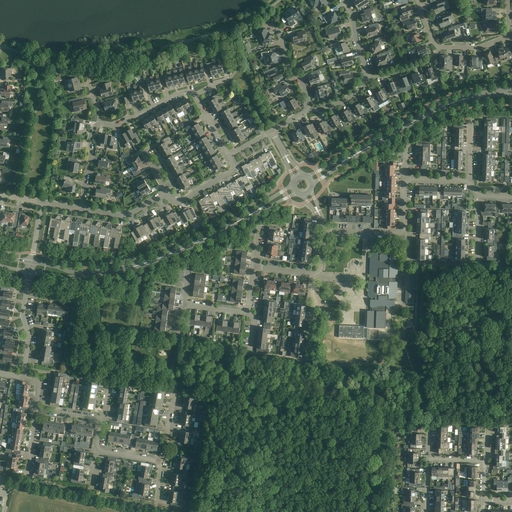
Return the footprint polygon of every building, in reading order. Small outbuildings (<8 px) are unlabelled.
[(324,0),(308,0),(314,8),(318,5),(320,9),(327,4),(327,2),(326,0),(324,0)] [(357,0),(354,2),(356,5),(355,6),(356,8),(357,8),(358,9),(369,2),(368,1),(369,0),(357,0)] [(447,4),(445,0),(439,0),(438,1),(439,4),(433,6),(436,13),(444,10),(443,6),(447,4)] [(301,17),(296,7),(289,12),(288,10),(284,13),(287,19),(286,20),(291,26),(296,23),(293,20),(297,18),(298,19),(301,17)] [(374,13),(372,7),(366,9),(367,12),(361,15),(363,22),(373,18),(371,14),(374,13)] [(413,13),(410,7),(401,10),(403,14),(399,16),(401,21),(408,19),(406,15),(413,13)] [(490,8),(481,8),(481,15),(486,16),(486,19),(496,19),(496,12),(490,12),(490,8)] [(332,14),(329,10),(319,16),(321,19),(325,17),(328,21),(329,21),(331,24),(338,19),(335,13),(332,14)] [(452,18),(450,12),(443,15),(444,18),(438,20),(441,27),(450,24),(448,20),(452,18)] [(410,23),(409,20),(402,22),(404,28),(407,27),(409,30),(418,27),(416,20),(410,23)] [(489,22),(483,22),(483,28),(482,29),(482,32),(483,32),(496,32),(496,25),(489,25),(489,22)] [(379,29),(378,23),(371,24),(372,28),(365,30),(367,37),(377,34),(376,29),(379,29)] [(449,31),(443,33),(446,40),(449,39),(450,39),(456,37),(454,32),(454,30),(458,29),(456,25),(448,28),(449,31)] [(336,29),(335,26),(325,29),(326,32),(327,32),(328,34),(327,36),(329,37),(329,39),(334,37),(334,38),(337,39),(338,37),(341,36),(339,28),(336,29)] [(268,33),(266,29),(256,32),(259,39),(261,38),(263,45),(273,42),(269,32),(268,33)] [(306,36),(305,31),(297,32),(298,35),(293,36),(294,43),(304,41),(303,37),(306,36)] [(416,35),(415,32),(405,35),(407,41),(411,39),(413,43),(423,40),(422,37),(420,37),(418,34),(416,35)] [(383,40),(382,36),(374,39),(376,42),(375,44),(371,46),(371,47),(370,47),(371,49),(372,49),(374,53),(385,49),(384,45),(383,45),(381,40),(383,40)] [(339,44),(338,41),(333,44),(334,49),(337,48),(339,52),(343,51),(344,51),(344,52),(348,50),(345,42),(339,44)] [(420,49),(418,46),(410,49),(412,53),(412,55),(414,54),(416,58),(417,58),(419,57),(428,53),(425,46),(420,49)] [(505,50),(503,47),(497,49),(501,58),(504,57),(505,60),(511,57),(511,55),(509,48),(505,49),(506,49),(505,50)] [(270,54),(269,50),(260,52),(261,58),(266,57),(268,64),(277,63),(275,53),(270,54)] [(391,57),(389,51),(377,55),(378,58),(376,59),(377,62),(376,63),(377,67),(378,66),(379,67),(383,66),(383,67),(387,65),(385,59),(391,57)] [(492,57),(490,52),(483,55),(487,65),(493,63),(494,65),(499,63),(496,55),(492,57)] [(315,62),(311,55),(305,59),(306,62),(301,64),(305,71),(313,67),(312,63),(315,62)] [(344,59),(343,55),(337,57),(339,63),(338,63),(339,67),(353,64),(351,57),(344,59)] [(450,56),(440,56),(440,65),(441,66),(441,69),(447,69),(447,71),(452,71),(452,67),(450,67),(450,56)] [(463,56),(456,56),(456,66),(463,66),(463,65),(466,65),(466,59),(463,59),(463,56)] [(478,57),(470,57),(470,67),(477,67),(476,69),(482,69),(482,60),(478,60),(478,57)] [(219,64),(216,65),(218,74),(218,75),(220,75),(220,73),(224,72),(223,70),(226,69),(224,63),(222,64),(221,64),(220,59),(218,59),(219,64)] [(207,68),(208,74),(211,73),(212,75),(212,77),(215,76),(214,75),(218,74),(216,65),(214,60),(212,61),(212,62),(213,66),(207,68)] [(208,74),(207,68),(204,68),(202,63),(200,64),(201,69),(198,70),(200,78),(200,80),(203,79),(202,78),(206,77),(205,74),(208,74)] [(194,80),(192,71),(191,66),(188,67),(189,72),(186,73),(188,82),(188,81),(189,83),(191,82),(191,81),(194,80)] [(275,67),(264,72),(265,75),(267,74),(269,79),(273,77),(275,81),(276,81),(276,83),(281,81),(280,79),(283,77),(280,71),(276,73),(274,71),(276,70),(275,67)] [(433,72),(431,68),(425,70),(428,79),(427,79),(429,85),(433,83),(432,81),(439,78),(436,71),(433,72)] [(10,69),(1,69),(1,74),(2,74),(2,80),(11,80),(11,76),(10,76),(10,69)] [(180,74),(177,75),(179,84),(180,85),(182,84),(182,83),(185,82),(182,69),(179,69),(180,74)] [(309,78),(308,78),(309,82),(310,81),(311,85),(315,83),(316,84),(317,82),(321,81),(318,74),(320,73),(319,70),(312,72),(314,76),(308,78),(309,78)] [(350,74),(350,71),(339,72),(339,76),(344,76),(345,82),(353,82),(353,81),(354,81),(354,80),(355,80),(355,79),(354,78),(353,77),(352,77),(352,74),(350,74)] [(165,78),(162,79),(164,85),(167,84),(167,87),(168,87),(168,88),(170,87),(170,86),(173,85),(171,76),(170,72),(168,72),(169,77),(165,78)] [(419,75),(418,73),(412,75),(412,77),(410,77),(413,84),(418,82),(419,84),(425,82),(422,74),(419,75)] [(157,80),(154,81),(153,81),(156,90),(156,91),(158,90),(158,89),(162,88),(161,86),(164,85),(162,79),(160,79),(159,79),(158,75),(156,75),(157,80)] [(148,83),(145,84),(146,90),(149,89),(150,92),(153,92),(152,91),(156,90),(153,81),(154,81),(152,76),(150,77),(151,81),(148,82),(148,83)] [(402,85),(399,86),(401,92),(406,90),(405,87),(409,85),(406,77),(400,79),(402,85)] [(78,82),(77,78),(66,81),(68,87),(69,87),(70,91),(81,89),(79,82),(78,82)] [(401,92),(399,86),(395,88),(393,82),(387,84),(391,96),(401,92)] [(110,87),(109,83),(102,84),(103,88),(104,89),(100,90),(102,97),(112,95),(110,87)] [(143,90),(146,90),(145,84),(139,85),(140,90),(137,91),(139,99),(140,101),(142,100),(142,99),(145,98),(143,90)] [(282,87),(280,84),(273,88),(276,93),(279,91),(282,96),(290,92),(286,85),(282,87)] [(316,94),(314,94),(315,98),(320,97),(322,99),(324,96),(326,95),(328,97),(330,93),(326,90),(325,93),(323,92),(325,90),(324,89),(329,87),(329,84),(323,85),(315,87),(316,90),(315,90),(316,94)] [(0,89),(0,94),(0,95),(5,96),(5,98),(9,98),(9,96),(9,92),(12,92),(12,86),(10,86),(6,86),(6,89),(0,89)] [(139,99),(137,91),(136,86),(133,86),(135,91),(131,92),(131,93),(128,93),(130,99),(133,99),(134,102),(136,102),(136,100),(139,99)] [(390,99),(386,91),(383,93),(381,90),(375,94),(381,104),(390,99)] [(210,101),(208,103),(210,106),(209,106),(210,109),(211,108),(219,103),(217,100),(222,98),(220,96),(216,98),(214,95),(209,99),(210,101)] [(380,109),(375,100),(373,102),(370,97),(364,100),(369,109),(372,107),(375,111),(380,109)] [(290,101),(289,98),(280,103),(282,108),(285,107),(288,106),(291,111),(298,106),(294,99),(290,101)] [(75,103),(74,99),(69,100),(70,106),(74,105),(76,112),(83,111),(83,109),(86,108),(84,100),(75,103)] [(182,100),(180,101),(180,102),(185,110),(188,108),(190,113),(193,111),(190,107),(193,105),(190,100),(187,101),(186,99),(183,101),(182,100)] [(117,106),(116,100),(104,103),(106,111),(114,109),(114,107),(117,106)] [(12,101),(3,101),(3,104),(0,103),(0,111),(8,111),(8,106),(12,106),(12,101)] [(219,103),(211,108),(213,111),(212,112),(213,114),(214,113),(217,112),(218,114),(220,113),(223,111),(222,109),(220,106),(225,103),(223,101),(219,103)] [(176,107),(174,109),(177,114),(178,117),(179,118),(185,114),(185,115),(187,114),(185,110),(180,102),(177,104),(177,102),(174,104),(175,105),(176,107)] [(362,110),(359,104),(357,105),(356,104),(354,107),(353,107),(358,116),(361,114),(363,117),(368,114),(365,108),(362,110)] [(177,114),(174,109),(171,105),(168,106),(168,105),(165,107),(166,108),(171,116),(174,114),(176,118),(178,117),(177,114)] [(228,109),(223,111),(220,113),(222,116),(221,117),(222,119),(223,119),(231,114),(230,111),(234,108),(233,106),(228,109)] [(173,120),(171,116),(166,108),(163,109),(162,108),(160,109),(161,111),(165,119),(168,117),(171,121),(173,120)] [(350,116),(347,110),(345,112),(344,111),(342,113),(341,114),(346,123),(350,121),(351,124),(357,121),(353,115),(350,116)] [(165,119),(161,111),(158,112),(157,111),(155,112),(156,114),(157,116),(160,121),(160,122),(163,120),(166,124),(168,123),(165,119)] [(226,124),(234,119),(233,116),(237,114),(236,111),(231,114),(223,119),(225,122),(224,122),(225,124),(226,124)] [(149,116),(147,117),(148,118),(152,126),(155,124),(158,129),(160,128),(157,123),(160,121),(157,116),(154,118),(153,115),(150,117),(149,116)] [(338,121),(335,116),(333,117),(332,116),(330,118),(329,119),(334,128),(337,126),(339,130),(343,131),(346,129),(341,120),(338,121)] [(237,125),(236,121),(240,119),(239,117),(234,119),(226,124),(228,127),(227,127),(228,130),(229,129),(232,128),(237,125)] [(11,118),(1,118),(1,121),(0,120),(0,128),(4,129),(4,126),(7,126),(7,123),(10,123),(11,118)] [(71,118),(71,122),(75,122),(73,133),(81,134),(83,128),(85,128),(86,124),(83,123),(84,120),(79,119),(71,118)] [(144,124),(141,125),(144,130),(147,129),(150,127),(152,132),(155,131),(152,126),(148,118),(145,120),(144,119),(142,120),(142,121),(144,124)] [(484,126),(493,127),(493,124),(495,124),(496,123),(496,118),(487,118),(486,121),(484,121),(484,126)] [(191,128),(186,130),(188,132),(192,130),(194,133),(201,128),(201,129),(203,128),(201,126),(200,126),(198,123),(196,124),(195,122),(189,125),(191,128)] [(326,128),(323,122),(321,123),(320,122),(318,125),(317,125),(322,134),(326,132),(327,135),(332,132),(329,126),(326,128)] [(310,126),(309,124),(303,128),(307,136),(311,133),(314,139),(317,137),(315,131),(316,131),(313,125),(310,126)] [(233,130),(231,132),(233,135),(231,136),(233,138),(234,137),(242,133),(240,130),(244,127),(243,125),(239,127),(237,125),(232,128),(233,130)] [(194,133),(189,135),(191,138),(195,135),(197,138),(198,141),(204,138),(202,135),(204,134),(206,133),(204,131),(203,132),(201,129),(201,128),(194,133)] [(130,140),(133,139),(136,144),(141,141),(136,133),(134,134),(131,129),(125,132),(126,133),(130,140)] [(242,133),(234,137),(236,140),(234,141),(236,143),(237,142),(237,143),(239,141),(241,144),(246,141),(245,138),(243,135),(248,132),(246,130),(242,133)] [(298,133),(297,131),(291,134),(295,142),(299,140),(300,142),(305,139),(301,131),(298,133)] [(126,133),(120,136),(124,141),(121,143),(124,148),(129,145),(127,142),(130,140),(126,133)] [(104,143),(107,144),(109,136),(109,135),(103,134),(102,140),(99,140),(98,146),(103,146),(104,143)] [(9,143),(10,138),(2,136),(2,139),(0,139),(0,146),(6,147),(7,142),(9,143)] [(109,136),(107,144),(111,144),(110,148),(116,149),(117,143),(114,143),(115,137),(109,136)] [(206,136),(204,138),(198,141),(194,144),(195,146),(200,143),(201,146),(209,142),(210,141),(209,139),(208,140),(206,136)] [(160,145),(158,146),(159,150),(158,150),(159,153),(161,152),(169,147),(167,144),(171,142),(170,140),(166,142),(165,142),(164,139),(158,143),(160,145)] [(83,143),(73,141),(73,143),(68,143),(67,152),(73,153),(74,152),(77,152),(78,146),(82,147),(83,143)] [(201,146),(197,149),(198,151),(202,149),(204,152),(212,147),(213,146),(212,144),(211,145),(209,142),(201,146)] [(419,147),(419,152),(427,152),(430,152),(430,144),(422,144),(422,147),(419,147)] [(169,147),(161,152),(162,155),(161,156),(162,158),(164,157),(166,156),(167,158),(173,155),(172,153),(171,153),(172,153),(170,149),(174,147),(173,145),(169,147)] [(207,157),(213,154),(216,152),(215,149),(214,150),(212,147),(204,152),(200,154),(201,156),(205,154),(207,157)] [(483,154),(483,160),(495,160),(496,160),(496,158),(495,158),(495,155),(495,152),(485,151),(485,154),(483,154)] [(9,153),(3,152),(3,156),(0,155),(0,162),(3,164),(4,159),(8,160),(9,153)] [(264,154),(259,157),(259,158),(259,157),(263,164),(268,162),(271,168),(272,167),(273,169),(278,167),(276,165),(277,164),(270,152),(265,154),(264,154)] [(173,155),(167,158),(165,160),(167,163),(166,164),(167,166),(168,165),(176,161),(174,158),(179,155),(177,153),(173,155)] [(209,160),(204,162),(206,164),(210,162),(212,165),(220,160),(221,160),(220,158),(218,158),(217,155),(214,156),(213,154),(207,157),(209,159),(209,160)] [(133,166),(141,162),(138,156),(133,160),(131,157),(125,160),(128,165),(132,163),(133,166)] [(266,170),(263,164),(259,157),(259,158),(255,160),(254,159),(250,162),(251,162),(254,169),(256,173),(260,170),(261,173),(266,170)] [(77,160),(69,158),(68,165),(71,166),(70,171),(78,173),(79,163),(77,163),(77,160)] [(113,160),(106,158),(106,162),(99,161),(98,167),(108,169),(109,162),(113,163),(113,160)] [(180,158),(176,161),(168,165),(170,168),(169,169),(170,171),(171,170),(179,166),(177,163),(182,160),(180,158)] [(212,165),(207,167),(209,170),(213,167),(215,170),(216,173),(222,170),(220,167),(223,166),(224,165),(223,163),(221,163),(220,160),(212,165)] [(427,161),(419,161),(418,165),(421,165),(421,169),(427,169),(427,161)] [(141,162),(133,166),(135,169),(132,171),(135,176),(140,173),(139,170),(144,167),(141,162)] [(258,175),(256,173),(254,169),(251,162),(246,165),(246,164),(241,167),(246,174),(249,172),(253,178),(258,175)] [(386,171),(394,171),(394,168),(396,169),(396,162),(390,162),(389,165),(386,165),(386,171)] [(179,166),(171,170),(173,173),(172,174),(173,176),(174,176),(176,174),(182,171),(187,169),(185,166),(183,163),(179,166)] [(178,177),(176,178),(177,181),(176,182),(177,184),(179,184),(187,179),(185,176),(189,174),(188,171),(184,174),(183,174),(182,171),(176,174),(178,177)] [(97,176),(96,183),(106,185),(109,185),(109,182),(111,175),(102,174),(102,176),(97,176)] [(240,177),(235,180),(235,181),(239,188),(244,185),(247,191),(250,189),(252,194),(250,195),(252,198),(254,196),(257,195),(253,187),(246,175),(241,178),(240,177)] [(70,177),(64,176),(64,179),(66,180),(63,186),(68,189),(68,192),(72,193),(72,192),(75,192),(76,185),(72,183),(72,179),(70,178),(70,177)] [(187,179),(179,184),(180,187),(179,187),(180,190),(181,189),(184,188),(186,190),(191,187),(189,185),(189,184),(190,184),(188,181),(192,179),(191,177),(187,179)] [(139,189),(147,185),(144,180),(138,183),(137,181),(131,183),(134,188),(137,187),(139,189)] [(227,184),(226,185),(227,186),(231,193),(232,195),(236,193),(237,196),(238,196),(239,198),(241,197),(240,195),(243,193),(239,188),(235,181),(231,183),(230,183),(228,182),(227,184)] [(150,190),(147,185),(139,189),(139,190),(136,192),(140,199),(145,196),(144,193),(150,190)] [(217,190),(218,191),(222,197),(225,195),(229,201),(234,198),(231,193),(227,186),(222,188),(222,187),(217,190)] [(111,189),(104,187),(103,190),(97,189),(96,196),(106,198),(107,195),(110,196),(111,189)] [(424,198),(424,195),(424,187),(419,187),(419,189),(416,189),(415,198),(424,198)] [(440,190),(440,192),(440,199),(448,199),(448,196),(448,188),(444,187),(444,190),(440,190)] [(457,188),(457,196),(457,199),(462,199),(463,199),(463,200),(464,200),(465,200),(465,199),(466,199),(466,191),(462,191),(462,188),(457,188)] [(218,191),(213,193),(213,192),(209,195),(209,196),(213,202),(217,200),(220,206),(225,203),(222,197),(218,191)] [(384,192),(383,192),(383,201),(385,201),(395,201),(395,195),(394,195),(394,193),(394,192),(384,192)] [(217,208),(213,202),(209,196),(204,199),(204,198),(198,201),(203,208),(207,206),(211,212),(217,208)] [(384,209),(386,209),(393,209),(393,207),(395,207),(395,201),(385,201),(384,209)] [(490,204),(485,204),(485,208),(481,207),(481,213),(482,216),(485,216),(490,216),(490,212),(490,204)] [(490,204),(490,212),(495,213),(495,217),(498,217),(499,213),(499,206),(496,206),(496,204),(490,204)] [(499,213),(507,213),(508,204),(502,204),(502,207),(499,206),(499,213)] [(186,208),(183,209),(189,220),(192,219),(197,217),(192,209),(190,210),(189,208),(187,209),(186,208)] [(7,222),(8,213),(4,212),(5,210),(0,209),(0,224),(1,225),(1,224),(7,225),(7,222)] [(187,222),(189,220),(183,209),(180,211),(182,214),(178,217),(181,221),(180,221),(182,224),(183,225),(187,222)] [(417,212),(417,217),(426,218),(426,213),(427,213),(427,209),(421,209),(420,212),(417,212)] [(169,211),(166,212),(173,224),(176,223),(176,224),(177,223),(178,226),(182,224),(180,221),(181,221),(178,217),(175,212),(171,214),(169,211)] [(7,222),(12,223),(11,227),(16,227),(18,213),(13,212),(12,213),(8,213),(7,222)] [(170,226),(173,224),(166,212),(163,214),(165,217),(161,220),(164,226),(166,229),(171,227),(170,226)] [(25,214),(20,213),(17,228),(21,228),(22,224),(27,225),(28,220),(29,220),(30,219),(30,218),(30,217),(29,217),(29,216),(25,215),(25,214)] [(150,217),(157,229),(160,227),(160,228),(164,226),(161,220),(159,216),(155,219),(153,215),(150,217)] [(145,224),(150,234),(155,231),(154,230),(157,229),(150,217),(147,219),(149,222),(145,224)] [(61,221),(57,220),(55,219),(51,218),(49,226),(55,227),(53,238),(55,238),(54,241),(57,241),(58,239),(60,228),(61,221)] [(304,218),(303,227),(312,228),(313,222),(310,222),(311,219),(304,218)] [(61,221),(60,228),(65,229),(63,240),(68,241),(70,230),(71,222),(67,222),(65,220),(61,220),(61,221)] [(395,223),(395,220),(383,220),(383,225),(384,225),(384,228),(391,229),(391,226),(396,226),(396,223),(395,223)] [(77,247),(80,231),(81,224),(77,223),(75,222),(71,221),(71,222),(70,230),(75,231),(73,241),(75,242),(74,246),(77,247)] [(81,223),(81,224),(80,231),(85,232),(83,243),(88,244),(90,233),(91,226),(87,225),(85,224),(81,223)] [(136,225),(143,237),(146,235),(146,236),(150,234),(145,224),(141,227),(139,223),(136,225)] [(91,225),(91,226),(90,233),(95,234),(94,245),(94,247),(97,247),(97,245),(98,245),(99,238),(99,237),(101,227),(97,227),(95,225),(91,225)] [(143,237),(136,225),(133,227),(135,230),(131,232),(136,242),(141,239),(140,238),(143,237)] [(485,234),(494,234),(494,226),(490,226),(490,225),(488,225),(488,228),(486,228),(485,234)] [(99,237),(99,238),(105,238),(104,246),(108,247),(110,236),(111,229),(107,228),(106,227),(101,226),(101,227),(99,237)] [(268,227),(268,231),(270,231),(270,235),(279,236),(280,231),(279,231),(279,228),(275,228),(268,227)] [(110,236),(116,237),(114,248),(118,249),(121,231),(118,230),(116,229),(111,228),(111,229),(110,236)] [(417,228),(416,233),(420,233),(420,236),(426,236),(429,236),(429,233),(428,233),(428,228),(425,228),(417,228)] [(466,228),(453,228),(452,236),(463,236),(463,233),(465,233),(466,228)] [(498,235),(494,234),(485,234),(485,240),(487,240),(487,243),(496,243),(497,243),(498,235)] [(279,236),(270,235),(269,239),(267,239),(266,242),(276,243),(276,242),(279,242),(280,242),(281,242),(282,241),(282,237),(279,236)] [(416,239),(416,244),(428,245),(428,243),(425,242),(425,239),(428,239),(429,239),(429,236),(426,236),(420,236),(420,239),(416,239)] [(456,245),(465,245),(465,239),(463,239),(463,236),(452,236),(452,240),(456,240),(456,245)] [(275,245),(276,243),(266,242),(266,245),(268,246),(268,250),(277,251),(278,251),(278,245),(275,245)] [(485,251),(493,252),(493,251),(496,252),(496,243),(487,243),(487,246),(485,246),(485,251)] [(277,251),(268,250),(267,253),(265,253),(264,257),(272,258),(272,256),(280,257),(281,251),(278,251),(277,251)] [(237,251),(236,257),(247,258),(247,259),(249,259),(249,257),(247,257),(247,252),(237,251)] [(493,258),(493,252),(485,251),(485,257),(487,257),(487,260),(496,260),(496,258),(493,258)] [(397,296),(397,292),(397,282),(396,282),(396,278),(397,278),(398,256),(396,254),(390,253),(390,256),(388,256),(388,255),(386,253),(382,253),(380,255),(378,255),(378,253),(372,253),(370,255),(369,277),(370,277),(370,281),(368,281),(368,295),(370,297),(371,297),(371,299),(370,299),(370,306),(372,308),(376,308),(379,305),(381,306),(386,306),(388,308),(393,308),(395,306),(395,300),(394,300),(394,298),(395,298),(397,296)] [(270,290),(271,281),(267,280),(268,277),(264,277),(263,284),(265,285),(264,292),(270,293),(270,290)] [(278,288),(279,279),(276,278),(275,281),(271,281),(270,290),(276,291),(276,288),(278,288)] [(233,279),(232,284),(243,286),(243,287),(245,287),(246,285),(243,285),(244,280),(233,279)] [(284,292),(286,282),(282,282),(282,279),(279,279),(278,288),(279,288),(279,291),(284,292)] [(292,290),(293,281),(290,280),(290,283),(286,282),(284,292),(290,293),(290,290),(292,290)] [(292,290),(292,293),(293,293),(299,294),(300,284),(296,284),(297,281),(293,281),(292,290)] [(300,284),(299,294),(304,295),(305,290),(307,290),(308,283),(304,282),(304,285),(300,284)] [(166,286),(165,292),(176,294),(176,295),(178,295),(178,293),(176,292),(177,288),(166,286)] [(3,293),(2,297),(6,297),(11,298),(12,292),(7,291),(8,288),(1,287),(0,291),(0,292),(0,293),(1,293),(3,293)] [(415,289),(407,289),(406,291),(405,301),(407,303),(413,303),(413,295),(415,295),(415,289)] [(191,290),(191,292),(193,292),(193,297),(203,298),(204,292),(193,291),(194,290),(191,290)] [(0,305),(4,307),(10,307),(11,301),(6,300),(6,297),(2,297),(0,296),(0,305)] [(4,309),(4,307),(0,305),(0,315),(4,316),(8,317),(9,310),(4,309)] [(386,306),(381,306),(379,305),(376,308),(372,308),(372,311),(367,311),(367,328),(386,328),(386,306)] [(190,314),(189,324),(194,325),(196,314),(197,315),(197,312),(195,312),(195,314),(190,314)] [(4,316),(0,315),(0,324),(1,325),(8,326),(9,320),(3,319),(4,316)] [(264,325),(271,326),(272,317),(263,316),(262,321),(264,321),(264,325)] [(217,320),(216,330),(222,331),(223,320),(224,321),(225,318),(222,318),(222,320),(217,320)] [(295,320),(294,329),(301,329),(302,326),(303,326),(304,321),(295,320)] [(0,328),(0,334),(3,335),(4,335),(10,336),(11,336),(12,330),(7,329),(8,326),(1,325),(0,328)] [(270,329),(271,326),(264,325),(263,328),(259,327),(258,333),(267,334),(268,329),(270,329)] [(338,328),(338,340),(363,341),(363,329),(338,328)] [(301,329),(294,329),(294,332),(292,332),(292,337),(295,338),(295,337),(304,338),(305,333),(301,333),(301,329)] [(5,341),(5,345),(13,346),(14,340),(9,339),(10,336),(4,335),(3,339),(3,340),(4,341),(5,341)] [(257,343),(256,348),(261,348),(261,349),(261,352),(269,353),(269,350),(269,349),(269,344),(266,344),(257,343)] [(0,352),(0,353),(3,354),(7,354),(7,352),(12,352),(13,346),(5,345),(4,348),(3,348),(2,348),(1,349),(1,350),(0,352)] [(290,347),(290,350),(291,351),(291,353),(290,356),(292,356),(297,357),(298,354),(298,353),(302,354),(303,349),(291,347),(290,347)] [(12,355),(7,354),(3,354),(2,360),(0,359),(0,363),(5,364),(5,361),(11,362),(12,355)] [(50,357),(40,355),(40,360),(47,361),(46,365),(53,366),(54,361),(53,360),(50,360),(50,357)] [(63,382),(64,377),(66,377),(67,374),(57,372),(57,375),(54,375),(53,379),(54,379),(54,381),(63,382)] [(89,386),(97,388),(97,386),(98,387),(99,382),(96,382),(97,379),(87,378),(87,380),(89,381),(89,386)] [(19,389),(28,391),(28,388),(30,389),(30,385),(25,385),(25,382),(19,381),(18,384),(20,384),(19,389)] [(119,387),(118,391),(128,393),(128,392),(130,391),(130,389),(129,387),(130,384),(122,383),(122,386),(120,386),(120,388),(119,387)] [(155,392),(154,397),(164,399),(164,395),(163,395),(164,390),(152,388),(152,391),(152,392),(155,392)] [(184,402),(194,404),(195,399),(197,399),(197,396),(190,394),(190,398),(185,397),(184,402)] [(59,404),(60,398),(50,396),(50,400),(51,401),(51,402),(54,403),(53,406),(59,407),(59,404)] [(27,404),(27,402),(19,400),(18,406),(19,406),(19,409),(23,410),(24,407),(28,407),(28,404),(27,404)] [(95,408),(96,404),(86,402),(85,408),(83,408),(83,411),(90,412),(90,409),(93,409),(94,408),(95,408)] [(194,404),(184,402),(183,407),(188,408),(188,411),(194,413),(195,409),(194,409),(194,404)] [(23,413),(23,410),(19,409),(14,408),(13,417),(25,419),(25,416),(26,417),(27,413),(23,413)] [(194,413),(188,411),(187,415),(182,414),(181,419),(192,421),(192,418),(195,418),(196,413),(194,413)] [(158,420),(148,418),(147,424),(145,423),(145,426),(152,427),(153,425),(156,425),(156,424),(157,424),(158,420)] [(192,421),(181,419),(180,425),(185,425),(185,428),(187,429),(194,430),(195,421),(192,421)] [(64,424),(60,423),(59,433),(64,434),(64,436),(67,437),(67,435),(69,427),(68,427),(65,427),(66,426),(64,425),(64,424)] [(438,426),(438,432),(448,432),(448,426),(448,423),(441,423),(441,426),(438,426)] [(468,432),(479,433),(479,427),(475,427),(475,423),(468,423),(468,427),(469,427),(468,432)] [(69,425),(68,427),(69,427),(67,435),(71,436),(71,433),(76,434),(78,424),(74,424),(74,425),(72,425),(72,426),(69,425)] [(500,435),(506,436),(506,427),(496,427),(496,432),(500,432),(500,435)] [(180,436),(191,438),(192,433),(193,433),(194,430),(187,429),(186,432),(181,431),(180,436)] [(411,433),(410,439),(421,439),(421,434),(417,433),(417,430),(407,430),(407,433),(411,433)] [(506,444),(506,436),(500,435),(500,438),(496,438),(496,444),(506,444)] [(190,443),(191,438),(180,436),(179,442),(184,443),(184,446),(191,447),(191,443),(190,443)] [(137,448),(141,449),(143,439),(134,438),(133,445),(136,446),(136,447),(137,447),(137,448)] [(410,439),(410,447),(413,448),(416,448),(416,445),(421,445),(421,439),(410,439)] [(42,445),(41,451),(49,452),(50,447),(51,447),(52,443),(45,442),(44,446),(42,445)] [(19,445),(10,444),(7,443),(5,452),(15,453),(15,450),(19,451),(20,448),(18,447),(19,445)] [(499,452),(505,453),(506,444),(496,444),(495,449),(499,449),(499,452)] [(76,456),(85,458),(86,452),(83,452),(83,449),(77,447),(75,447),(75,448),(75,451),(75,452),(77,452),(76,456)] [(408,453),(408,458),(418,459),(418,453),(416,453),(416,449),(408,449),(408,453)] [(48,457),(49,452),(41,451),(40,456),(43,457),(42,459),(42,460),(49,461),(49,457),(48,457)] [(505,461),(505,453),(499,452),(499,455),(495,455),(495,461),(505,461)] [(5,461),(7,462),(16,463),(16,461),(18,461),(19,455),(9,453),(8,457),(7,456),(7,457),(6,457),(6,458),(5,461)] [(177,457),(176,462),(187,464),(187,460),(188,460),(189,456),(182,455),(182,458),(177,457)] [(84,463),(85,458),(76,456),(76,462),(74,461),(74,465),(81,466),(81,463),(84,463)] [(105,465),(114,467),(114,462),(116,462),(116,458),(109,457),(109,460),(106,460),(105,465)] [(418,459),(407,458),(407,467),(415,467),(415,464),(418,464),(418,459)] [(37,462),(36,467),(44,469),(44,468),(46,468),(45,469),(46,469),(48,470),(50,461),(49,461),(42,460),(42,459),(40,459),(40,462),(37,462)] [(505,469),(505,461),(495,461),(495,466),(499,466),(499,469),(505,469)] [(15,465),(16,463),(7,462),(6,470),(16,472),(17,466),(15,465)] [(138,465),(137,471),(141,471),(149,473),(150,467),(147,467),(148,463),(141,462),(141,466),(138,465)] [(180,469),(179,472),(184,473),(186,473),(187,470),(186,469),(187,464),(176,462),(175,468),(180,469)] [(466,472),(477,472),(477,467),(472,467),(472,464),(467,463),(466,472)] [(76,474),(84,475),(85,470),(82,469),(83,466),(81,466),(74,465),(73,468),(74,469),(76,470),(76,474)] [(111,475),(113,476),(114,472),(113,472),(114,467),(105,465),(104,471),(107,471),(107,474),(111,475)] [(44,469),(36,467),(35,473),(38,473),(37,477),(44,478),(45,474),(46,474),(46,469),(45,469),(46,468),(44,468),(44,469)] [(407,478),(409,478),(409,477),(420,478),(420,472),(418,472),(418,469),(410,469),(410,473),(407,473),(407,478)] [(140,480),(145,481),(146,478),(148,478),(149,473),(141,471),(140,476),(139,476),(138,479),(140,480)] [(172,474),(171,479),(182,481),(183,476),(184,476),(184,473),(179,472),(176,471),(176,474),(172,474)] [(84,475),(76,474),(75,478),(74,478),(73,478),(72,479),(71,480),(71,481),(72,482),(80,484),(80,480),(83,481),(84,475)] [(100,482),(109,484),(110,478),(111,479),(111,475),(107,474),(105,474),(104,477),(101,477),(100,482)] [(406,478),(406,483),(409,483),(409,486),(416,486),(416,483),(420,483),(420,478),(409,477),(409,478),(407,478),(406,478)] [(508,487),(510,487),(511,477),(508,477),(508,481),(502,481),(502,491),(507,491),(508,487)] [(494,478),(493,486),(497,487),(496,490),(502,491),(502,481),(497,481),(497,479),(494,478)] [(182,481),(171,479),(170,484),(175,485),(175,488),(183,490),(184,490),(185,484),(181,484),(182,481)] [(136,488),(149,490),(149,485),(147,484),(147,481),(145,481),(140,480),(139,483),(138,482),(137,483),(136,484),(136,488)] [(109,484),(100,482),(99,488),(102,488),(102,491),(108,492),(109,489),(108,489),(109,484)] [(406,490),(406,495),(416,496),(416,491),(414,491),(414,490),(408,490),(408,487),(402,486),(402,490),(406,490)] [(148,496),(149,490),(136,488),(136,493),(138,494),(138,497),(144,498),(145,495),(148,496)] [(169,490),(168,496),(179,498),(180,493),(181,493),(181,491),(182,491),(183,491),(183,490),(175,488),(174,491),(169,490)] [(403,502),(403,504),(406,504),(409,504),(409,501),(414,501),(414,500),(415,500),(416,496),(406,495),(406,501),(404,501),(403,502)] [(178,503),(179,498),(168,496),(167,501),(172,502),(172,505),(181,507),(182,504),(178,503)]
